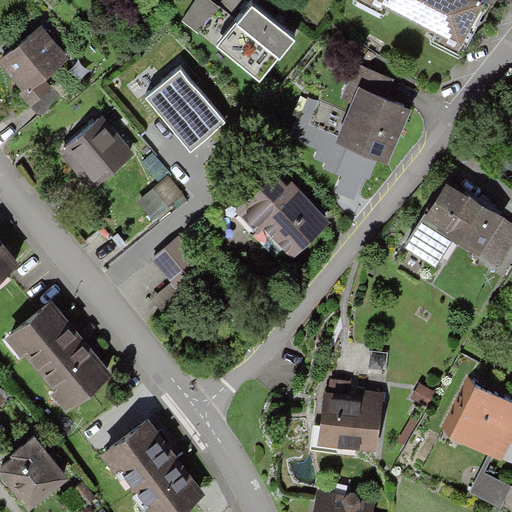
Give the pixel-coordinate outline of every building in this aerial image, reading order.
[(219,5),(213,0),(193,0),(183,17),(199,30),(219,5)] [(282,21),(255,0),(249,0),(216,40),(260,75),(295,32),(282,21)] [(495,2),(492,0),(378,0),(471,48),(495,2)] [(45,20),(0,54),(0,56),(22,85),(18,88),(30,102),(53,83),(44,71),(69,51),(45,20)] [(390,75),(354,59),(339,93),(351,98),(337,131),(380,149),(389,153),(412,101),(384,89),(390,75)] [(226,116),(181,63),(145,93),(191,146),(226,116)] [(53,83),(30,102),(39,114),(63,94),(53,83)] [(369,174),(380,149),(337,131),(311,120),(319,100),(308,96),(293,131),(320,143),(315,153),(325,157),(323,163),(343,171),(337,186),(354,193),(363,171),(369,174)] [(103,113),(62,147),(90,182),(132,148),(103,113)] [(153,151),(144,159),(154,170),(163,162),(153,151)] [(276,162),(231,204),(273,250),(283,241),(294,252),(333,216),(291,171),(287,174),(276,162)] [(169,174),(139,197),(158,221),(188,198),(169,174)] [(435,255),(451,231),(501,264),(511,248),(511,219),(452,179),(411,239),(435,255)] [(0,231),(0,269),(19,255),(0,231)] [(183,233),(155,256),(173,277),(153,294),(163,306),(211,267),(183,233)] [(4,330),(21,350),(24,347),(51,380),(47,383),(65,406),(114,366),(53,290),(4,330)] [(511,399),(471,379),(447,427),(511,459),(511,399)] [(381,395),(321,389),(318,422),(315,421),(312,444),(355,449),(356,442),(376,445),(381,395)] [(153,416),(114,446),(164,511),(178,511),(209,489),(153,416)] [(35,426),(10,446),(12,449),(0,458),(0,466),(29,503),(70,470),(35,426)] [(511,492),(511,484),(485,470),(474,490),(505,506),(511,492)] [(345,490),(319,484),(311,511),(372,511),(376,498),(360,494),(359,492),(358,490),(354,488),(350,488),(347,488),(345,490)]
